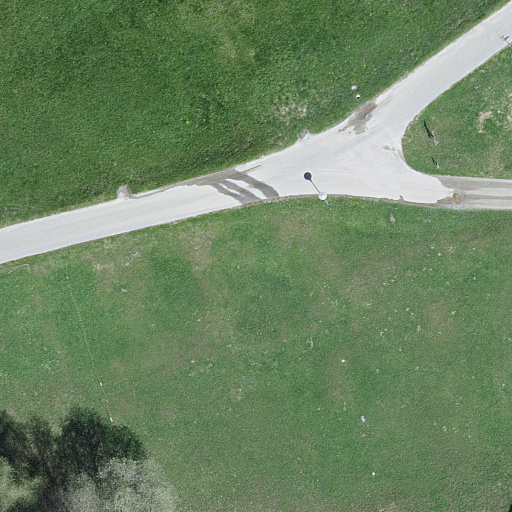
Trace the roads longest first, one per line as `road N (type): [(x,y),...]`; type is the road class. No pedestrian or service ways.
road 1 (track): [(0,247),(342,164),(375,124),(511,20)]
road 2 (track): [(342,164),(400,191),(511,197)]
